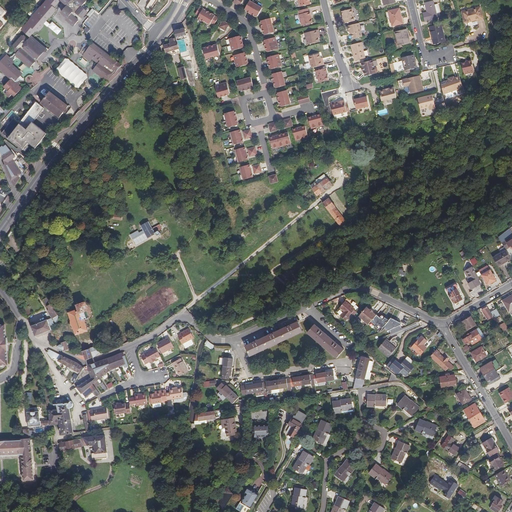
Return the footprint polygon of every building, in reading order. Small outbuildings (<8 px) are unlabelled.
[(46,0),(21,30),(29,37),(34,31),(36,32),(37,31),(38,32),(45,24),(44,24),(49,18),(50,18),(57,11),(55,10),(56,8),(55,7),(60,2),(58,0),(46,0)] [(60,0),(61,0),(66,4),(67,5),(67,6),(65,5),(61,11),(61,13),(66,17),(66,20),(73,25),(74,25),(78,20),(73,16),(75,13),(81,18),(86,11),(86,10),(82,6),(82,5),(86,0),(85,0),(60,0)] [(257,18),(261,11),(262,9),(260,7),(250,1),(245,11),(246,11),(248,13),(249,11),(252,12),(255,14),(253,16),(256,17),(257,18)] [(434,2),(426,4),(428,13),(424,14),(426,22),(438,19),(436,12),(441,11),(439,3),(434,4),(434,2)] [(206,23),(202,10),(199,8),(195,15),(199,17),(197,19),(206,23)] [(352,8),(342,10),(344,18),(343,18),(344,23),(355,20),(352,8)] [(202,10),(206,23),(209,25),(211,23),(214,25),(218,19),(214,17),(215,16),(203,9),(202,10)] [(307,9),(298,11),(301,26),(312,23),(309,12),(308,12),(307,9)] [(400,9),(389,11),(393,26),(403,23),(400,9)] [(482,13),(464,17),(466,29),(479,26),(479,27),(485,26),(482,13)] [(50,22),(66,36),(72,29),(55,16),(50,22)] [(271,19),(263,21),(267,35),(275,33),(271,19)] [(229,25),(223,21),(219,28),(225,32),(229,25)] [(359,22),(347,25),(348,30),(349,30),(351,30),(351,33),(353,38),(363,36),(359,22)] [(441,25),(430,28),(434,45),(446,42),(441,25)] [(185,29),(175,31),(176,38),(179,49),(181,57),(190,55),(188,48),(186,49),(183,36),(187,35),(185,29)] [(317,42),(314,31),(304,33),(307,45),(317,42)] [(407,31),(396,33),(399,45),(410,42),(407,31)] [(46,52),(47,50),(38,43),(36,43),(36,41),(32,37),(29,37),(27,39),(26,41),(26,43),(24,43),(23,36),(21,35),(11,46),(12,49),(16,52),(15,53),(15,55),(20,59),(23,59),(24,60),(25,63),(29,67),(31,66),(35,63),(35,61),(34,60),(37,60),(38,59),(39,56),(45,56),(46,55),(46,52)] [(244,48),(244,46),(243,44),(240,45),(240,43),(239,39),(242,39),(241,37),(241,36),(229,39),(232,51),(244,48)] [(179,49),(176,38),(170,40),(171,43),(165,45),(167,52),(179,49)] [(276,38),(268,40),(271,52),(279,50),(276,38)] [(361,41),(352,44),(354,54),(353,54),(355,59),(365,57),(363,49),(361,41)] [(121,66),(91,43),(85,50),(84,49),(81,53),(79,52),(78,53),(79,54),(83,54),(83,57),(87,60),(91,59),(94,59),(98,62),(97,64),(93,68),(94,72),(99,76),(102,76),(103,77),(107,81),(121,66)] [(215,56),(212,46),(203,49),(206,59),(215,56)] [(249,64),(248,63),(248,61),(245,62),(244,59),(243,56),(246,55),(246,54),(245,53),(234,56),(237,67),(249,64)] [(6,54),(0,61),(0,70),(9,79),(11,77),(15,81),(22,73),(12,64),(14,62),(6,54)] [(308,57),(310,65),(321,62),(318,54),(308,57)] [(272,56),(276,68),(281,67),(277,55),(272,56)] [(414,55),(403,58),(406,70),(416,67),(414,55)] [(270,70),(276,68),(272,56),(267,58),(267,59),(268,61),(271,60),(272,63),(272,66),(270,66),(270,68),(270,70)] [(65,58),(57,71),(81,87),(90,74),(65,58)] [(372,58),(361,60),(363,65),(364,69),(365,74),(375,71),(375,70),(376,69),(377,68),(376,65),(375,65),(374,65),(372,58)] [(468,62),(467,62),(462,64),(465,74),(471,73),(475,72),(472,60),(468,61),(468,62)] [(187,79),(188,84),(194,82),(191,69),(192,69),(190,62),(183,64),(184,68),(185,71),(187,79)] [(182,80),(187,79),(185,71),(184,68),(179,69),(182,80)] [(328,80),(327,76),(326,76),(325,73),(326,73),(325,68),(315,71),(318,83),(328,80)] [(277,73),(280,87),(286,86),(282,72),(277,73)] [(275,89),(280,87),(277,73),(272,74),(272,76),(273,78),(275,78),(276,81),(276,84),(275,85),(275,87),(275,89)] [(420,75),(403,79),(405,86),(410,85),(412,93),(424,90),(420,75)] [(250,89),(252,89),(254,88),(251,78),(237,82),(240,92),(241,92),(244,91),(243,89),(246,88),(249,87),(250,89)] [(442,85),(444,94),(463,89),(460,78),(456,79),(454,78),(450,79),(449,80),(446,81),(446,84),(442,85)] [(12,94),(14,96),(21,88),(18,85),(19,84),(17,82),(16,83),(10,79),(3,87),(5,88),(8,91),(5,94),(9,97),(12,94)] [(225,93),(222,84),(215,86),(218,98),(219,97),(221,97),(220,94),(223,93),(225,93)] [(381,99),(396,95),(394,85),(388,86),(388,87),(385,88),(385,87),(379,89),(381,99)] [(282,92),(285,106),(291,105),(287,91),(282,92)] [(69,106),(51,92),(42,103),(60,117),(69,106)] [(281,107),(285,106),(282,92),(277,93),(277,95),(278,97),(280,97),(281,100),(282,103),(280,103),(280,106),(281,107)] [(366,94),(354,98),(356,107),(369,104),(366,94)] [(309,95),(298,98),(300,105),(311,102),(309,95)] [(433,96),(418,99),(421,110),(430,108),(430,111),(436,109),(433,96)] [(338,101),(331,103),(334,113),(347,110),(344,98),(338,100),(338,101)] [(59,120),(37,102),(20,123),(13,118),(2,133),(30,156),(59,120)] [(227,128),(234,127),(230,112),(223,114),(227,128)] [(321,115),(309,118),(312,129),(324,126),(321,115)] [(276,123),(269,125),(271,132),(278,131),(276,123)] [(305,127),(293,130),(296,141),(309,137),(305,127)] [(235,131),(239,144),(243,143),(240,130),(235,131)] [(250,130),(243,132),(245,140),(252,137),(250,130)] [(233,146),(239,144),(235,131),(230,133),(233,146)] [(288,133),(270,138),(273,149),(291,144),(288,133)] [(7,148),(1,154),(6,164),(4,165),(14,187),(22,176),(21,175),(22,174),(20,171),(24,166),(22,165),(25,162),(21,158),(18,161),(17,159),(17,157),(13,152),(12,154),(7,148)] [(255,148),(248,150),(249,157),(257,155),(255,148)] [(238,163),(243,161),(240,149),(234,151),(238,163)] [(259,165),(252,167),(254,174),(262,172),(259,165)] [(242,180),(248,179),(245,166),(239,168),(242,180)] [(278,182),(276,174),(270,176),(269,176),(271,184),(278,182)] [(318,185),(327,178),(324,174),(315,180),(316,181),(318,185)] [(312,189),(317,196),(323,192),(328,189),(327,188),(332,185),(327,178),(318,185),(316,181),(310,186),(312,189)] [(7,207),(11,198),(7,196),(3,205),(7,207)] [(329,198),(323,203),(339,225),(340,226),(346,221),(336,208),(336,207),(329,198)] [(132,237),(136,244),(148,238),(156,234),(157,236),(159,236),(161,234),(161,233),(159,230),(162,228),(160,224),(153,228),(152,227),(150,229),(149,228),(144,231),(145,232),(144,232),(145,232),(139,236),(138,234),(132,237)] [(503,235),(499,238),(506,249),(510,247),(511,246),(511,240),(507,243),(503,235)] [(8,242),(15,253),(21,249),(14,238),(8,242)] [(507,251),(495,259),(500,267),(505,264),(504,263),(511,259),(507,251)] [(27,267),(30,265),(27,260),(23,253),(18,256),(22,263),(24,263),(27,267)] [(479,280),(480,279),(474,268),(467,273),(473,283),(469,285),(471,287),(467,289),(472,296),(476,294),(474,289),(482,285),(479,280)] [(497,281),(491,271),(483,276),(489,286),(497,281)] [(448,291),(450,295),(457,291),(459,289),(460,288),(458,285),(456,284),(448,289),(448,291)] [(463,300),(457,291),(450,295),(449,295),(455,305),(463,300)] [(341,315),(346,319),(352,313),(355,310),(356,309),(346,300),(341,306),(345,310),(341,315)] [(53,317),(58,314),(51,302),(46,305),(53,317)] [(83,303),(76,306),(78,310),(68,314),(71,321),(68,325),(70,328),(73,330),(74,329),(76,334),(86,330),(82,320),(88,318),(85,310),(83,303)] [(371,323),(377,316),(374,312),(371,310),(368,307),(360,316),(365,320),(364,321),(369,325),(371,323)] [(501,315),(497,309),(490,313),(487,307),(482,310),(488,320),(493,317),(494,319),(497,317),(501,315)] [(392,335),(403,329),(401,326),(403,324),(392,319),(390,321),(388,320),(388,319),(383,316),(381,318),(378,315),(377,316),(371,323),(376,327),(378,325),(383,329),(385,327),(390,331),(392,335)] [(476,326),(471,317),(462,322),(467,331),(476,326)] [(298,322),(245,346),(250,356),(302,332),(298,322)] [(504,331),(508,328),(505,322),(500,325),(504,331)] [(0,367),(9,367),(8,353),(9,353),(8,340),(7,340),(6,326),(0,326),(0,324),(0,367)] [(35,337),(51,330),(48,324),(31,327),(35,337)] [(344,350),(315,325),(307,333),(337,358),(344,350)] [(475,330),(481,340),(485,337),(482,331),(481,332),(479,328),(475,330)] [(189,330),(181,334),(181,335),(178,337),(182,345),(194,339),(189,330)] [(475,330),(465,336),(467,338),(464,340),(466,344),(470,342),(473,340),(475,343),(481,340),(475,330)] [(410,348),(415,352),(417,351),(422,355),(428,348),(424,345),(428,341),(422,336),(415,345),(414,344),(410,348)] [(160,349),(163,355),(174,349),(169,339),(165,341),(165,342),(158,345),(160,349)] [(378,349),(389,358),(396,350),(386,341),(378,349)] [(58,348),(66,352),(69,351),(68,350),(69,349),(66,342),(57,346),(58,348)] [(466,353),(473,349),(471,346),(469,347),(467,345),(462,348),(466,353)] [(77,354),(76,356),(86,361),(94,358),(99,352),(97,346),(81,352),(81,350),(76,352),(77,354)] [(487,355),(483,347),(472,353),(477,361),(487,355)] [(161,357),(156,348),(145,354),(145,355),(142,357),(146,365),(151,363),(152,364),(155,362),(154,361),(156,360),(161,357)] [(80,373),(83,368),(77,364),(69,359),(50,350),(46,352),(51,360),(53,359),(80,373)] [(437,350),(430,357),(446,371),(449,368),(452,371),(455,368),(448,361),(448,360),(444,357),(444,358),(440,354),(440,353),(437,350)] [(129,367),(124,353),(114,357),(87,366),(91,378),(76,387),(86,399),(93,394),(96,398),(100,395),(92,384),(93,383),(96,387),(100,393),(104,391),(104,392),(107,390),(102,383),(99,384),(97,381),(112,370),(124,365),(125,368),(129,367)] [(223,366),(231,368),(233,359),(225,357),(223,366)] [(370,359),(362,357),(358,369),(370,373),(373,362),(370,361),(370,359)] [(394,358),(388,366),(391,368),(397,361),(394,358)] [(179,361),(176,363),(173,364),(175,368),(176,367),(181,377),(190,372),(184,362),(183,362),(182,360),(179,361)] [(397,361),(391,368),(399,375),(401,372),(404,370),(409,374),(415,367),(407,360),(402,365),(397,361)] [(497,371),(502,369),(496,360),(481,369),(490,385),(501,379),(495,369),(496,368),(497,371)] [(229,376),(231,368),(223,366),(220,377),(227,378),(228,376),(229,376)] [(370,373),(358,369),(353,389),(362,387),(365,379),(368,380),(370,373)] [(334,372),(325,374),(327,382),(335,380),(334,372)] [(327,382),(325,374),(317,375),(318,383),(327,382)] [(392,374),(390,378),(388,383),(400,381),(392,374)] [(313,375),(302,377),(303,386),(311,384),(315,384),(313,375)] [(442,388),(456,386),(455,376),(449,377),(449,375),(445,376),(445,378),(440,378),(442,388)] [(55,401),(53,401),(55,411),(55,425),(60,424),(61,435),(74,433),(70,408),(72,406),(73,403),(71,401),(68,403),(62,404),(60,399),(61,399),(55,377),(49,379),(55,401)] [(303,386),(302,377),(293,379),(290,380),(291,386),(294,386),(294,387),(303,386)] [(291,386),(290,380),(290,379),(278,381),(279,390),(291,388),(291,386)] [(279,390),(278,381),(269,383),(269,382),(266,383),(268,394),(272,394),(271,391),(279,390)] [(268,394),(266,383),(254,385),(256,394),(264,392),(264,395),(268,394)] [(238,398),(225,386),(225,387),(221,384),(216,389),(232,404),(238,398)] [(256,394),(254,385),(246,386),(246,387),(242,387),(243,395),(247,394),(247,395),(256,394)] [(167,400),(168,409),(172,408),(171,401),(183,399),(182,388),(169,390),(169,392),(166,393),(167,400)] [(511,400),(511,392),(509,388),(500,393),(506,404),(511,400)] [(464,390),(463,389),(456,393),(456,395),(462,405),(471,400),(465,390),(464,390)] [(166,393),(165,390),(160,391),(160,393),(155,394),(150,394),(150,395),(151,404),(151,405),(162,403),(161,401),(167,400),(166,393)] [(265,400),(266,403),(269,402),(268,394),(264,395),(264,392),(256,394),(256,397),(264,396),(266,396),(267,400),(265,400)] [(134,398),(129,399),(129,404),(130,405),(135,404),(136,406),(147,404),(145,395),(145,394),(134,395),(134,398)] [(380,397),(371,396),(371,407),(378,408),(379,404),(381,405),(381,406),(389,407),(390,396),(380,396),(380,397)] [(336,403),(338,414),(354,411),(354,409),(356,409),(355,399),(345,401),(336,403)] [(406,399),(399,407),(406,412),(408,409),(410,411),(409,413),(415,418),(421,410),(414,404),(414,405),(406,399)] [(126,414),(131,413),(130,405),(129,404),(125,404),(125,403),(118,404),(118,403),(113,404),(115,415),(126,413),(126,414)] [(464,411),(469,419),(480,413),(475,404),(464,411)] [(108,419),(106,408),(93,410),(93,409),(89,410),(91,422),(108,419)] [(30,427),(50,425),(50,421),(44,421),(43,411),(29,412),(30,427)] [(215,411),(211,412),(199,414),(200,421),(216,419),(215,411)] [(480,413),(469,419),(474,428),(485,422),(480,413)] [(227,428),(224,428),(221,428),(221,441),(236,441),(235,435),(238,435),(235,418),(223,420),(223,424),(226,424),(227,428)] [(292,420),(288,426),(292,428),(288,435),(294,439),(300,428),(302,425),(292,420)] [(320,431),(316,439),(325,443),(328,444),(332,435),(331,434),(335,425),(324,420),(319,430),(320,431)] [(430,426),(422,422),(417,432),(425,435),(426,432),(428,433),(428,435),(435,438),(439,428),(430,425),(430,426)] [(268,426),(252,427),(253,439),(258,439),(258,437),(269,437),(268,426)] [(84,438),(86,443),(88,446),(95,446),(96,454),(92,454),(94,460),(109,458),(105,435),(84,438)] [(452,444),(455,440),(449,436),(442,447),(455,455),(459,448),(452,444)] [(21,439),(21,440),(0,441),(0,455),(22,454),(23,454),(25,481),(34,480),(32,439),(31,439),(24,439),(21,439)] [(490,458),(500,452),(492,439),(483,445),(490,458)] [(79,440),(60,444),(61,451),(83,446),(82,445),(79,440)] [(412,448),(402,443),(397,452),(398,452),(394,460),(403,464),(406,457),(404,456),(405,453),(408,455),(412,448)] [(311,464),(316,456),(306,451),(300,460),(300,459),(295,467),(304,472),(308,466),(306,465),(308,462),(311,464)] [(504,467),(497,455),(489,460),(496,471),(504,467)] [(358,467),(349,460),(343,468),(342,468),(337,475),(345,481),(349,475),(348,474),(350,472),(353,474),(358,467)] [(377,464),(371,474),(378,479),(381,476),(383,478),(381,480),(388,485),(394,477),(386,472),(387,471),(377,464)] [(463,465),(459,471),(467,476),(468,474),(471,471),(463,465)] [(511,482),(505,471),(496,476),(502,487),(511,482)] [(450,479),(448,482),(435,474),(429,483),(440,490),(440,489),(446,492),(443,495),(449,499),(459,485),(450,479)] [(306,496),(308,490),(297,487),(295,496),(294,496),(292,505),(303,508),(304,499),(302,499),(303,496),(306,496)] [(258,497),(247,491),(245,495),(246,497),(240,505),(249,511),(258,497)] [(503,501),(496,496),(493,500),(495,501),(490,508),(495,511),(498,511),(502,506),(501,505),(503,501)] [(347,510),(350,501),(340,497),(336,507),(335,507),(332,511),(343,511),(344,511),(342,511),(343,508),(347,510)] [(375,503),(371,510),(374,511),(382,511),(385,509),(375,503)]
